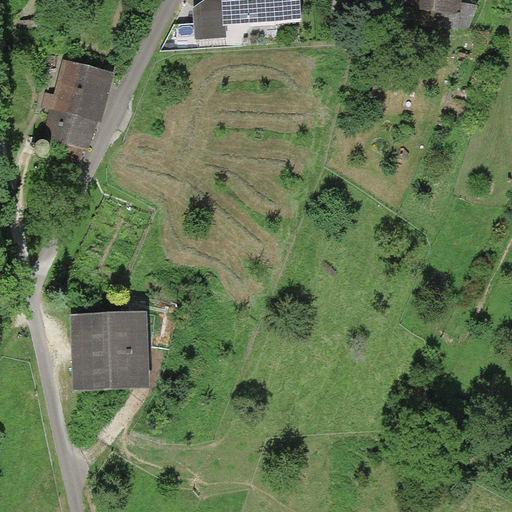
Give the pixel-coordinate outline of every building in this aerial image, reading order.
[(226,38),(227,26),(223,26),(221,0),(205,0),(193,8),(195,41),(226,38)] [(300,0),(221,0),(223,26),(227,26),(302,21),(300,0)] [(478,6),(461,4),(461,0),(405,0),(404,10),(431,13),(429,28),(457,32),(458,29),(469,30),(478,6)] [(116,76),(64,61),(54,95),(46,93),(41,107),(51,110),(97,123),(102,124),(116,76)] [(97,123),(51,110),(42,138),(89,152),(97,123)] [(147,314),(70,317),(73,393),(150,390),(147,314)]
